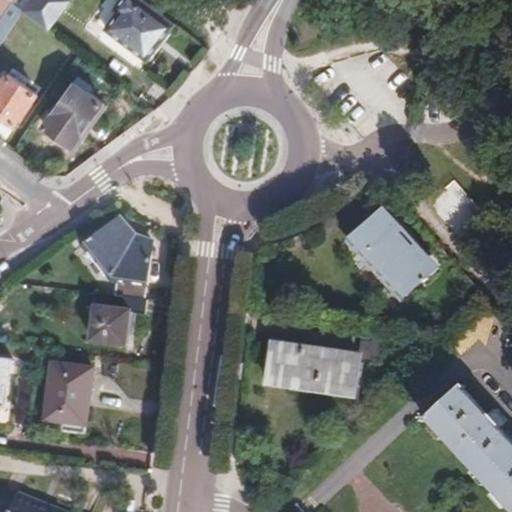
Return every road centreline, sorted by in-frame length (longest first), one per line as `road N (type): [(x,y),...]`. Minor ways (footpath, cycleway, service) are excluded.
road 1 (tertiary): [(186,501),(217,251)]
road 2 (track): [(511,308),(367,149)]
road 3 (tertiary): [(252,203),(282,189),(300,155),(291,118),(252,93)]
